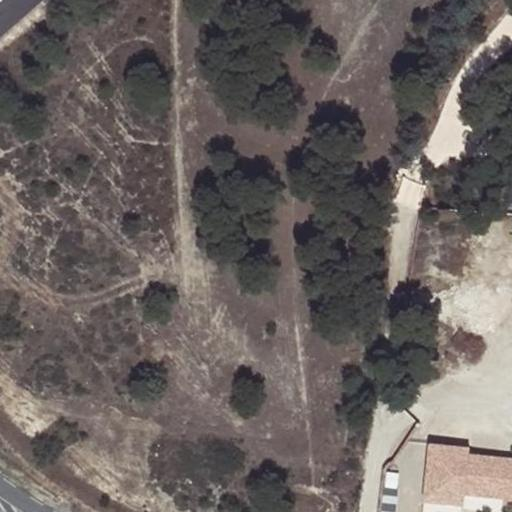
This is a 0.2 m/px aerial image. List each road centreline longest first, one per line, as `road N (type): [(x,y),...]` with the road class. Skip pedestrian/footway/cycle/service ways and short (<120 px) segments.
road 1 (unclassified): [(366,511),(400,235),(415,184)]
road 2 (unknown): [(379,407),(511,403)]
